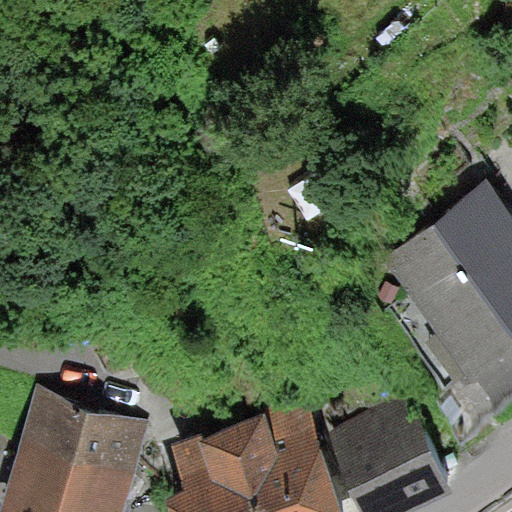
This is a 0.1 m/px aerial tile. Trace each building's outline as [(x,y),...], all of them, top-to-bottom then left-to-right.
[(511,191),(511,110),(472,146),(511,191)] [(511,310),(511,212),(477,168),(358,262),(441,366),(511,310)] [(79,367),(46,356),(0,496),(49,511),(89,511),(126,399),(74,381),(79,367)] [(405,383),(326,417),(359,491),(437,456),(405,383)] [(322,511),(337,507),(300,403),(179,447),(202,511),(322,511)]
